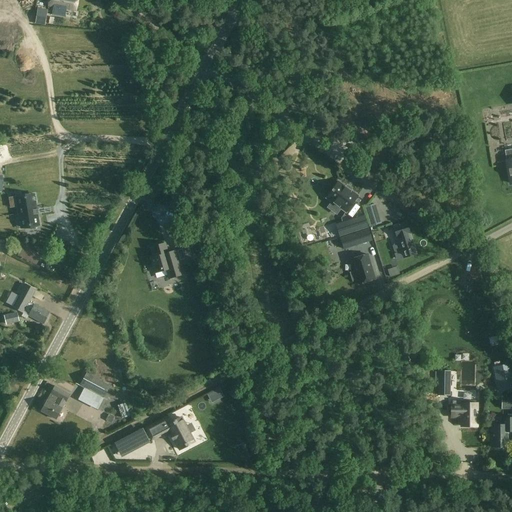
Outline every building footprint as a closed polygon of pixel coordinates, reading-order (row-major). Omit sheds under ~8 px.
[(49,0),(49,4),(55,6),(53,13),(65,16),(66,8),(77,10),(78,0),(49,0)] [(46,11),(39,10),(37,10),(35,24),(41,25),(44,25),(46,11)] [(333,177),(329,183),(334,187),(339,180),(333,177)] [(331,191),(332,191),(326,198),(346,212),(358,196),(338,182),(333,189),(331,191)] [(36,196),(19,198),(20,206),(19,206),(22,228),(39,226),(36,196)] [(368,228),(364,216),(336,225),(339,236),(368,228)] [(414,248),(406,222),(393,227),(399,243),(394,245),(393,247),(395,251),(397,252),(401,251),(401,252),(403,251),(406,258),(414,255),(412,248),(414,248)] [(368,230),(340,238),(344,249),(372,240),(368,230)] [(24,244),(18,256),(35,264),(41,252),(24,244)] [(155,257),(151,258),(155,271),(166,268),(169,278),(183,275),(179,261),(185,259),(183,249),(168,253),(166,245),(152,249),(155,257)] [(375,279),(367,254),(351,260),(354,271),(350,273),(352,281),(357,280),(358,284),(375,279)] [(25,284),(12,307),(24,314),(25,312),(30,303),(36,290),(25,284)] [(30,315),(30,316),(44,324),(50,312),(36,304),(35,306),(30,303),(25,312),(30,315)] [(7,325),(16,323),(14,314),(5,316),(7,325)] [(494,367),(499,390),(511,387),(511,380),(508,364),(494,367)] [(438,371),(438,372),(438,381),(438,395),(450,395),(450,371),(438,371)] [(111,385),(87,372),(80,386),(84,388),(79,397),(99,407),(111,385)] [(460,388),(470,387),(469,375),(460,375),(460,388)] [(70,394),(55,386),(41,411),(56,420),(70,394)] [(215,392),(219,399),(224,396),(220,390),(215,392)] [(511,397),(501,397),(501,409),(511,409),(511,397)] [(476,403),(476,400),(452,400),(452,404),(451,404),(451,417),(458,417),(461,417),(461,426),(477,426),(477,403),(476,403)] [(191,444),(194,442),(181,417),(172,423),(168,417),(146,428),(152,440),(170,431),(171,434),(170,435),(173,440),(174,441),(175,440),(180,449),(183,447),(184,448),(191,444)] [(510,435),(510,432),(511,431),(511,417),(502,418),(502,425),(492,425),(492,447),(494,447),(495,449),(500,449),(501,447),(508,447),(508,438),(510,435)] [(142,429),(115,443),(123,456),(148,442),(142,429)]
